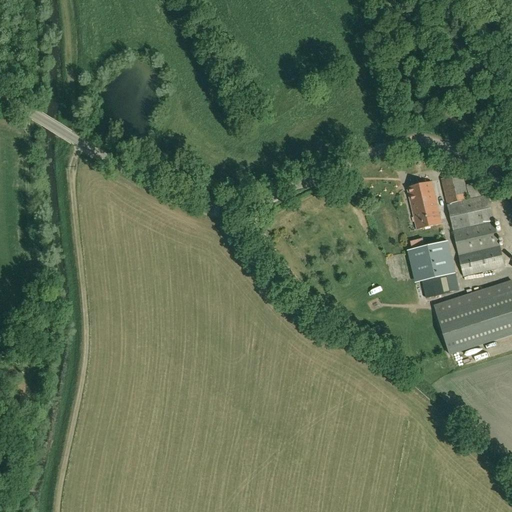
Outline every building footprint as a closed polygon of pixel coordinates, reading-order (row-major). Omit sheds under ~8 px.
[(488,195),(481,197),(468,200),(462,175),(441,180),(463,277),(505,268),(488,195)] [(407,188),(416,231),(441,225),(432,183),(407,188)] [(455,274),(447,242),(412,250),(420,282),(455,274)] [(421,282),(425,299),(459,291),(455,275),(421,282)] [(433,306),(449,356),(511,335),(511,281),(511,280),(433,306)]
